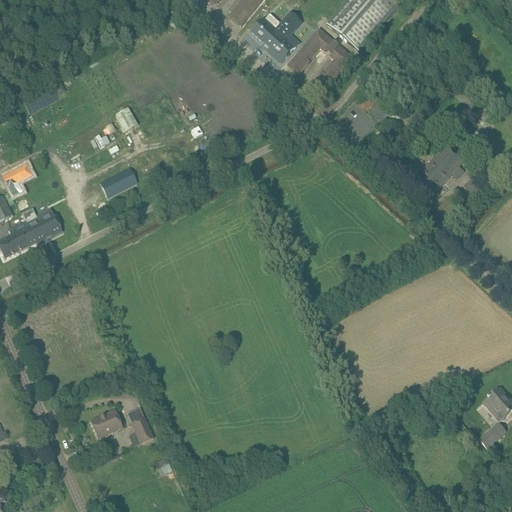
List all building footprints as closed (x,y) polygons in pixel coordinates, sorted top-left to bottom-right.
[(241,28),(263,0),(246,0),(230,19),(241,28)] [(407,0),(350,0),(328,26),(360,53),(407,0)] [(263,21),(252,33),(265,45),(263,47),(264,48),(263,49),(268,53),(268,52),(281,64),(299,44),(296,41),(290,36),(301,24),(290,14),(280,25),(275,31),(264,22),(263,21)] [(318,31),(287,67),(297,74),(320,47),(326,52),(334,43),(318,31)] [(337,61),(314,89),(323,96),(353,60),(339,47),(331,56),(337,61)] [(126,134),(140,127),(131,109),(117,116),(126,134)] [(433,129),(428,135),(438,144),(443,138),(433,129)] [(474,135),(469,129),(457,140),(462,145),(474,135)] [(112,146),(107,135),(96,140),(92,131),(70,141),(77,155),(82,153),(84,159),(112,146)] [(0,166),(9,163),(0,140),(0,166)] [(430,199),(437,192),(450,177),(456,182),(464,174),(459,169),(465,163),(445,146),(419,175),(412,183),(430,199)] [(26,167),(12,174),(16,184),(17,183),(18,185),(32,177),(26,167)] [(107,199),(136,185),(129,172),(101,186),(107,199)] [(472,181),(464,187),(473,198),(481,191),(472,181)] [(16,184),(8,188),(13,198),(22,194),(18,185),(17,183),(16,184)] [(0,198),(0,223),(14,216),(5,196),(0,198)] [(22,215),(22,216),(26,223),(37,244),(36,245),(37,246),(62,234),(50,211),(44,214),(36,218),(32,211),(23,216),(22,215)] [(11,238),(0,242),(0,252),(4,261),(36,245),(37,244),(26,223),(8,232),(11,238)] [(54,330),(57,328),(53,319),(37,326),(42,335),(43,335),(48,348),(47,348),(52,358),(70,350),(66,340),(59,343),(54,330)] [(499,424),(503,421),(511,413),(511,404),(509,401),(508,402),(499,392),(500,391),(490,399),(489,398),(482,405),(499,424)] [(114,412),(90,424),(97,441),(122,430),(114,412)] [(144,420),(131,425),(141,446),(153,441),(144,420)] [(507,434),(498,424),(479,440),(488,450),(507,434)] [(165,460),(158,462),(161,475),(168,474),(165,460)] [(143,491),(145,490),(141,481),(121,490),(120,489),(107,495),(114,511),(118,511),(147,498),(143,491)]
